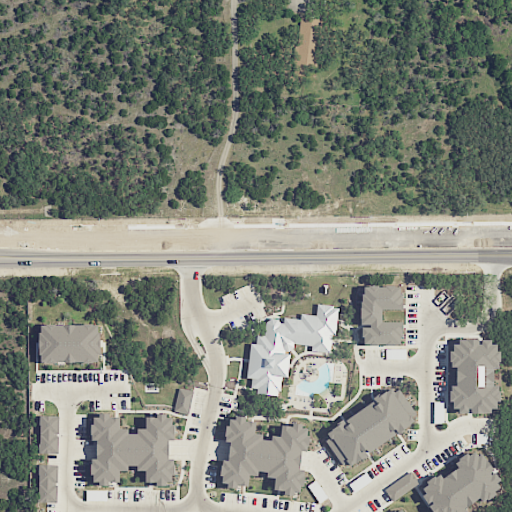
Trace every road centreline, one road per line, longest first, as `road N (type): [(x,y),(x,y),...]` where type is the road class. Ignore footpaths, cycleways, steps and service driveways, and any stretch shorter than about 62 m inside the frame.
road 1 (secondary): [(172,255),(511,247)]
road 2 (secondary): [(0,258),(172,255)]
